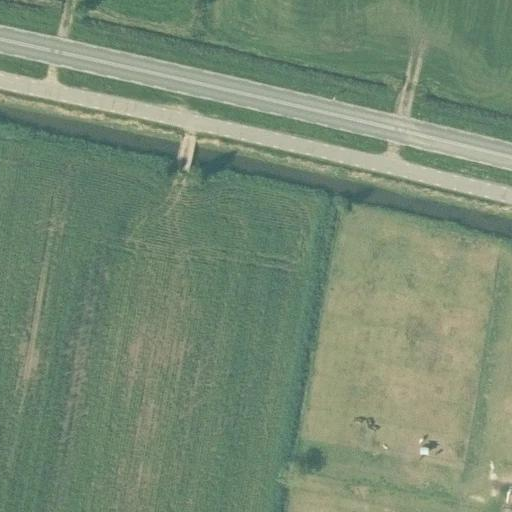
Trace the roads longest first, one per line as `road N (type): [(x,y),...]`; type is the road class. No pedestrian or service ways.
road 1 (secondary): [(394,131),(0,42)]
road 2 (unclassified): [(389,168),(0,82)]
road 3 (unclassified): [(511,197),(389,168)]
road 4 (secondary): [(511,159),(394,131)]
